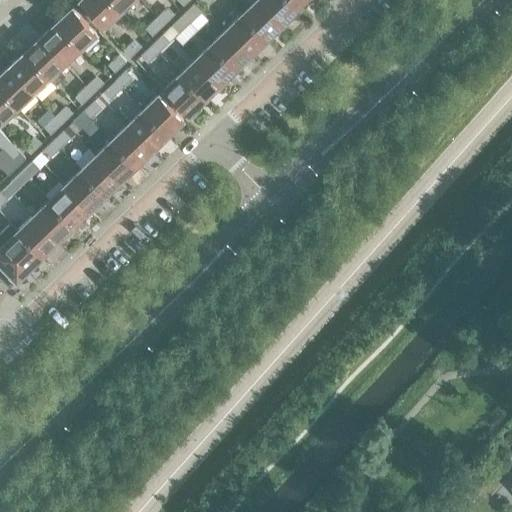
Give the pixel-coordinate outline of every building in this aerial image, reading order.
[(121,9),(112,0),(81,0),(104,24),(121,9)] [(130,0),(112,0),(121,9),(130,0)] [(283,22),(261,0),(254,0),(242,12),(266,36),(272,30),(274,31),(283,22)] [(297,5),(292,0),(261,0),(283,22),(292,13),(291,11),(297,5)] [(199,12),(192,4),(183,13),(190,20),(199,12)] [(65,16),(58,22),(81,47),(97,31),(73,5),(63,15),(65,16)] [(164,23),(173,14),(166,6),(157,15),(164,23)] [(266,36),(242,12),(227,27),(252,52),(261,44),(259,42),(266,36)] [(183,13),(174,21),(182,29),(190,20),(183,13)] [(157,15),(147,24),(155,32),(164,23),(157,15)] [(81,47),(58,22),(52,28),(50,27),(41,35),(65,61),(81,47)] [(252,52),(227,27),(211,42),(235,66),(241,60),(243,61),(252,52)] [(169,41),(161,34),(152,42),(159,50),(169,41)] [(65,61),(41,35),(31,44),(33,46),(26,52),(49,76),(65,61)] [(135,37),(123,47),(131,55),(142,44),(135,37)] [(152,42),(143,51),(150,59),(159,50),(152,42)] [(235,66),(211,42),(196,57),(221,82),(230,73),(228,72),(235,66)] [(49,76),(26,52),(20,58),(18,56),(9,65),(33,91),(49,76)] [(115,70),(127,59),(119,52),(108,62),(115,70)] [(196,57),(180,72),(204,96),(210,89),(212,91),(221,82),(196,57)] [(33,91),(9,65),(0,73),(1,75),(0,76),(0,86),(18,106),(33,91)] [(122,86),(131,77),(124,70),(115,79),(122,86)] [(204,96),(180,72),(164,87),(192,116),(202,107),(199,104),(197,102),(204,96)] [(93,92),(102,83),(95,75),(86,84),(93,92)] [(115,79),(106,87),(113,95),(122,86),(115,79)] [(84,100),(93,92),(86,84),(77,93),(84,100)] [(18,106),(0,86),(0,119),(1,121),(18,106)] [(159,92),(143,108),(166,132),(173,125),(174,127),(184,118),(159,92)] [(91,116),(100,107),(93,100),(84,108),(91,116)] [(62,122),(71,113),(64,105),(55,114),(62,122)] [(84,108),(75,117),(82,125),(91,116),(84,108)] [(143,108),(128,123),(153,148),(162,140),(160,138),(166,132),(143,108)] [(53,130),(62,122),(55,114),(46,123),(53,130)] [(128,123),(112,138),(135,162),(142,156),(143,157),(153,148),(128,123)] [(0,145),(2,148),(10,140),(0,129),(0,145)] [(60,146),(69,137),(62,130),(53,139),(60,146)] [(31,152),(42,141),(35,133),(23,144),(31,152)] [(112,138),(97,153),(121,178),(131,170),(129,168),(135,162),(112,138)] [(53,139),(44,147),(51,155),(60,146),(53,139)] [(26,156),(10,140),(2,148),(18,164),(26,156)] [(97,153),(81,168),(104,192),(111,186),(112,187),(121,178),(97,153)] [(29,177),(38,168),(30,160),(21,169),(29,177)] [(81,168),(65,183),(90,209),(100,200),(98,198),(104,192),(81,168)] [(21,169),(12,178),(19,186),(29,177),(21,169)] [(65,183),(50,199),(73,222),(79,216),(81,218),(90,209),(65,183)] [(0,189),(0,204),(9,196),(1,188),(0,189)] [(50,199),(34,214),(59,239),(68,230),(66,228),(73,222),(50,199)] [(34,214),(19,229),(41,252),(48,246),(49,248),(59,239),(34,214)] [(41,252),(19,229),(11,221),(0,231),(0,276),(10,286),(37,260),(35,258),(41,252)]
